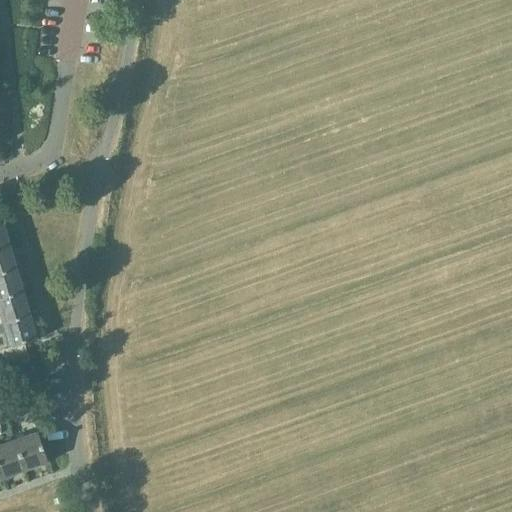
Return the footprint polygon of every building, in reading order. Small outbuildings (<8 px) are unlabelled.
[(0,224),(0,250),(12,247),(5,223),(0,224)] [(0,275),(19,270),(12,247),(0,250),(0,275)] [(0,300),(25,293),(19,270),(0,275),(0,300)] [(0,300),(0,317),(2,325),(32,317),(25,293),(0,300)] [(32,317),(2,325),(0,325),(0,336),(5,335),(9,349),(39,341),(32,317)] [(26,399),(6,406),(10,418),(30,411),(26,399)] [(6,406),(0,408),(0,421),(10,418),(6,406)] [(38,432),(15,440),(25,471),(49,463),(38,432)] [(15,440),(0,445),(0,470),(3,479),(25,471),(15,440)]
